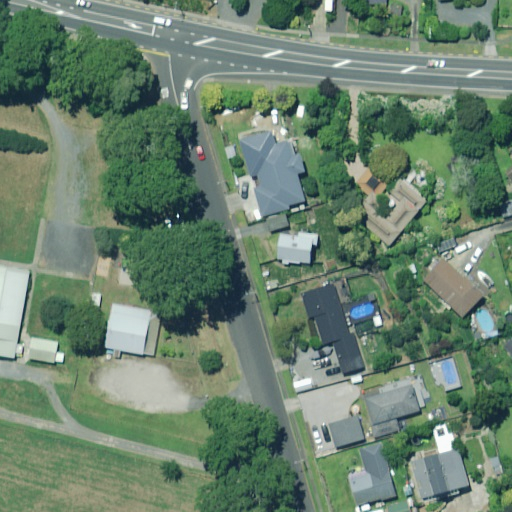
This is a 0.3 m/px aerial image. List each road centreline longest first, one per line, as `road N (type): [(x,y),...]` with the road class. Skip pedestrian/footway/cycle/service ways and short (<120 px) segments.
road 1 (residential): [(173,39),(182,118),(301,511)]
road 2 (secondary): [(511,76),(173,39)]
road 3 (secondary): [(173,39),(15,0)]
